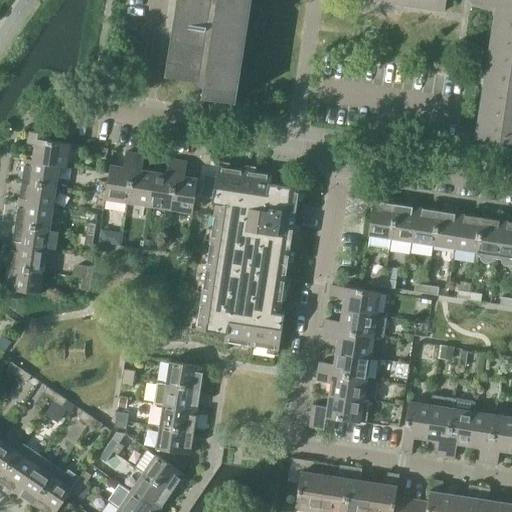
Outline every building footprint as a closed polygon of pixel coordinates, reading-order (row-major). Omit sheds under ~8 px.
[(176,0),(165,75),(199,80),(204,81),(202,97),(234,102),(250,0),(374,0),(374,1),(444,12),(446,0),(176,0)] [(511,0),(471,0),(470,4),(494,8),(492,21),(511,24),(511,0)] [(511,24),(492,21),(488,48),(511,51),(511,24)] [(511,51),(488,48),(484,74),(511,78),(511,51)] [(511,78),(484,74),(480,102),(511,106),(511,78)] [(511,106),(480,102),(474,139),(498,143),(498,142),(511,143),(511,106)] [(58,165),(58,167),(65,168),(69,144),(47,141),(48,135),(29,132),(27,144),(35,145),(33,160),(32,161),(58,165)] [(109,165),(106,183),(105,194),(104,199),(105,199),(126,203),(134,154),(125,153),(122,167),(109,165)] [(134,154),(126,203),(148,206),(153,172),(141,170),(143,156),(134,154)] [(32,161),(33,160),(25,159),(21,182),(55,187),(58,167),(58,165),(32,161)] [(165,174),(153,172),(148,206),(169,209),(177,161),(167,159),(165,174)] [(186,162),(177,161),(169,209),(192,213),(197,179),(184,177),(186,162)] [(214,203),(196,327),(196,328),(225,333),(224,341),(278,350),(284,314),(279,313),(298,187),(269,183),(270,175),(217,166),(211,203),(214,203)] [(201,197),(212,199),(215,177),(204,175),(201,197)] [(99,181),(98,193),(105,194),(106,183),(99,181)] [(21,182),(18,203),(52,208),(55,187),(21,182)] [(105,194),(98,193),(96,205),(104,207),(105,199),(104,199),(105,194)] [(390,238),(395,204),(373,200),(368,235),(370,235),(368,246),(388,249),(391,238),(390,238)] [(18,203),(15,225),(49,230),(52,208),(18,203)] [(417,207),(395,204),(390,238),(391,238),(411,242),(417,207)] [(438,211),(417,207),(411,242),(433,245),(438,211)] [(438,211),(433,245),(454,249),(460,214),(438,211)] [(460,214),(454,249),(476,252),(481,218),(460,214)] [(503,221),(481,218),(476,252),(497,255),(503,221)] [(511,222),(503,221),(497,255),(511,257),(511,222)] [(88,224),(86,235),(94,236),(96,225),(88,224)] [(49,230),(15,225),(12,246),(46,251),(49,230)] [(94,236),(86,235),(84,247),(92,249),(94,236)] [(144,239),(142,249),(158,252),(159,242),(144,239)] [(12,246),(9,267),(42,272),(46,251),(12,246)] [(84,279),(92,280),(94,268),(78,266),(73,269),(72,277),(84,279)] [(42,272),(9,267),(5,289),(39,294),(42,272)] [(386,267),(384,280),(383,287),(395,289),(396,281),(397,269),(386,267)] [(383,287),(384,280),(372,278),(371,285),(383,287)] [(92,280),(84,279),(82,290),(90,292),(92,280)] [(342,309),(376,315),(379,292),(330,284),(329,295),(344,298),(342,309)] [(426,294),(427,286),(415,284),(414,292),(426,294)] [(439,288),(427,286),(426,294),(438,295),(439,288)] [(469,300),(470,292),(458,290),(457,298),(469,300)] [(482,294),(470,292),(469,300),(481,302),(482,294)] [(511,307),(511,303),(511,298),(501,297),(500,305),(511,307)] [(325,319),(324,328),(372,336),(382,338),(386,316),(376,315),(342,309),(340,321),(325,319)] [(372,336),(324,328),(322,337),(338,340),(336,352),(369,357),(372,336)] [(403,340),(413,342),(413,335),(404,333),(403,340)] [(2,337),(0,340),(0,348),(5,351),(11,343),(2,337)] [(453,361),(455,348),(440,345),(438,358),(453,361)] [(369,357),(336,352),(334,363),(319,361),(317,371),(366,378),(369,357)] [(169,361),(166,384),(200,389),(203,366),(169,361)] [(16,377),(21,370),(11,363),(6,370),(16,377)] [(31,376),(21,370),(16,377),(27,383),(31,376)] [(122,378),(134,379),(135,371),(123,370),(122,378)] [(366,378),(317,371),(316,381),(331,383),(329,394),(363,399),(366,378)] [(134,379),(122,378),(121,386),(133,387),(134,379)] [(200,389),(166,384),(165,384),(157,383),(153,404),(162,405),(197,410),(200,389)] [(53,401),(57,394),(47,387),(43,394),(53,401)] [(67,401),(57,394),(53,401),(63,407),(67,401)] [(363,399),(329,394),(327,406),(312,404),(308,426),(333,430),(334,419),(365,424),(369,400),(363,399)] [(430,404),(425,439),(437,441),(435,455),(444,457),(453,398),(432,395),(430,404)] [(453,398),(444,457),(454,458),(457,444),(468,445),(473,411),(475,402),(453,398)] [(425,439),(430,404),(408,401),(400,450),(412,452),(414,437),(425,439)] [(162,405),(159,427),(193,432),(197,410),(162,405)] [(88,425),(93,418),(83,411),(78,418),(88,425)] [(494,415),(473,411),(468,445),(480,447),(477,462),(487,463),(494,415)] [(115,420),(127,422),(128,414),(116,412),(115,420)] [(511,443),(511,417),(494,415),(487,463),(497,465),(499,450),(511,452),(511,443)] [(93,418),(88,425),(98,432),(103,425),(93,418)] [(127,422),(115,420),(114,428),(126,430),(127,422)] [(193,432),(159,427),(156,449),(190,454),(193,432)] [(116,432),(106,448),(112,453),(126,433),(116,432)] [(0,440),(0,478),(17,452),(0,440)] [(112,453),(106,448),(99,458),(106,462),(112,453)] [(17,452),(0,478),(0,481),(16,493),(35,464),(17,452)] [(143,473),(171,492),(183,473),(155,454),(143,473)] [(41,456),(35,464),(16,493),(34,505),(59,468),(41,456)] [(307,511),(318,511),(324,476),(311,473),(313,462),(290,458),(286,481),(298,483),(294,510),(307,511)] [(324,476),(318,511),(366,511),(371,482),(359,480),(360,469),(339,465),(337,477),(324,476)] [(66,473),(59,468),(34,505),(44,511),(56,511),(71,491),(77,481),(80,478),(68,470),(66,473)] [(143,473),(130,491),(159,510),(171,492),(143,473)] [(371,482),(366,511),(409,511),(411,499),(395,496),(398,474),(387,473),(385,485),(371,482)] [(82,474),(80,478),(77,481),(84,485),(88,478),(82,474)] [(426,501),(411,499),(409,511),(450,511),(453,495),(440,493),(441,481),(430,479),(426,501)] [(84,485),(77,481),(71,491),(77,495),(84,485)] [(465,497),(453,495),(450,511),(474,511),(478,487),(467,485),(465,497)] [(489,488),(478,487),(474,511),(498,511),(500,502),(487,500),(489,488)] [(157,511),(159,510),(130,491),(119,509),(123,511),(157,511)] [(511,511),(511,504),(500,502),(498,511),(511,511)]
